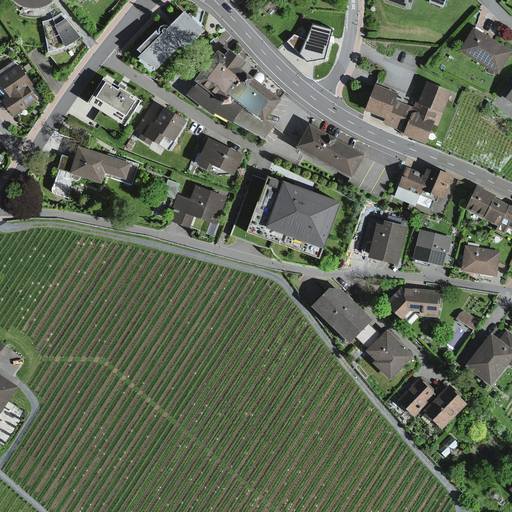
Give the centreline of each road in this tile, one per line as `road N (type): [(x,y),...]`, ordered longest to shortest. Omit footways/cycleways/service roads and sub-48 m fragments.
road 1 (residential): [(0,205),(284,264),(511,288)]
road 2 (secondary): [(318,102),(384,139),(511,191)]
road 3 (residential): [(103,51),(269,154)]
road 4 (secondary): [(213,0),(318,102)]
road 5 (residential): [(103,51),(27,154)]
